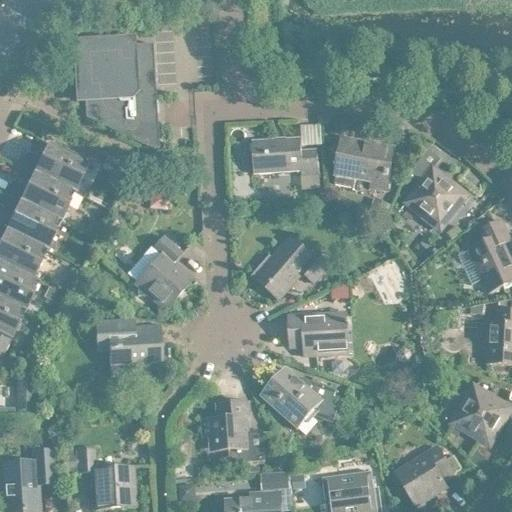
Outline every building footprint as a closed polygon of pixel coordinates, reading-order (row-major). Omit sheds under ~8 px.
[(85,36),(84,37),(80,42),(83,95),(90,95),(91,111),(150,139),(149,134),(163,133),(158,39),(138,40),(138,33),(85,36)] [(259,170),(306,167),(307,171),(323,170),(321,146),(305,147),(305,134),(257,137),(259,170)] [(341,170),(339,179),(358,183),(360,173),(378,176),(377,182),(391,185),(398,145),(347,136),(341,170)] [(24,162),(39,169),(40,169),(79,188),(88,170),(84,168),(90,157),(53,139),(53,140),(46,156),(31,148),(24,162)] [(411,199),(445,226),(472,191),(438,164),(411,199)] [(10,191),(25,198),(26,197),(65,217),(74,199),(70,197),(75,187),(79,189),(79,188),(40,169),(39,169),(32,184),(17,177),(10,191)] [(332,199),(332,186),(322,187),(323,200),(332,199)] [(0,211),(0,221),(11,227),(12,226),(51,245),(60,227),(56,226),(61,216),(65,217),(26,197),(25,198),(18,213),(3,206),(0,211)] [(372,216),(387,222),(395,204),(380,197),(372,216)] [(473,245),(494,289),(511,280),(511,247),(508,240),(511,237),(511,228),(506,216),(477,230),(483,241),(473,245)] [(452,228),(456,234),(466,227),(462,220),(452,228)] [(0,256),(4,259),(4,257),(37,273),(46,256),(42,255),(47,244),(51,246),(51,245),(12,226),(11,227),(4,242),(0,240),(0,256)] [(139,279),(170,306),(198,274),(179,258),(187,248),(168,231),(157,243),(165,250),(139,279)] [(259,275),(283,296),(307,269),(319,279),(335,261),(320,248),(317,252),(296,233),(259,275)] [(0,291),(29,306),(38,288),(35,287),(40,275),(37,273),(4,257),(4,259),(0,266),(0,291)] [(0,351),(6,354),(7,352),(15,335),(15,336),(16,334),(24,317),(21,315),(25,306),(29,307),(29,306),(0,291),(0,351)] [(487,300),(475,302),(475,309),(487,309),(487,300)] [(491,360),(511,360),(511,306),(503,306),(502,319),(493,319),(491,360)] [(295,344),(309,343),(309,352),(353,349),(351,309),(293,313),(295,344)] [(101,347),(113,346),(115,372),(136,371),(136,363),(150,362),(151,366),(168,365),(165,321),(139,323),(139,315),(99,317),(101,347)] [(268,394),(302,424),(316,409),(336,416),(343,398),(337,395),(340,385),(315,376),(310,382),(291,364),(280,376),(282,379),(268,394)] [(40,374),(22,373),(21,390),(39,390),(40,374)] [(456,419),(494,442),(511,411),(511,401),(479,381),(456,419)] [(221,415),(207,416),(209,432),(214,432),(222,431),(223,446),(233,446),(234,459),(270,457),(269,426),(252,427),(251,415),(253,414),(252,398),(220,401),(221,415)] [(376,416),(370,415),(366,419),(365,424),(368,428),(373,429),(378,426),(379,421),(376,416)] [(417,458),(399,469),(402,474),(421,503),(422,502),(431,496),(452,484),(448,477),(459,470),(467,464),(459,450),(450,456),(441,443),(417,458)] [(96,467),(98,506),(140,503),(138,462),(100,464),(99,445),(81,446),(82,468),(96,467)] [(482,445),(474,456),(483,462),(491,451),(482,445)] [(40,487),(39,480),(59,479),(57,446),(38,447),(38,458),(6,460),(9,508),(42,505),(41,487),(40,487)] [(330,500),(324,500),(325,511),(351,511),(370,509),(370,511),(387,511),(383,482),(379,483),(377,467),(327,474),(330,500)] [(277,487),(294,486),(293,471),(276,472),(277,487)] [(231,497),(231,511),(285,511),(284,488),(255,490),(256,496),(231,497)]
